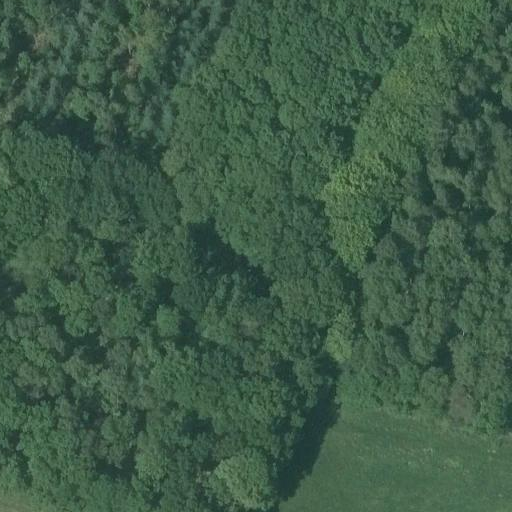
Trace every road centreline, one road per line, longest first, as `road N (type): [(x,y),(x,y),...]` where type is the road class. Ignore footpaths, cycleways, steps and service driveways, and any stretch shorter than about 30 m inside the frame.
road 1 (track): [(335,392),(349,328),(343,247),(460,0)]
road 2 (track): [(335,392),(511,429)]
